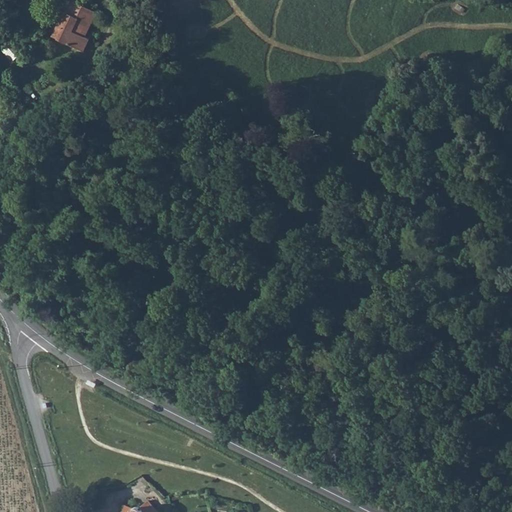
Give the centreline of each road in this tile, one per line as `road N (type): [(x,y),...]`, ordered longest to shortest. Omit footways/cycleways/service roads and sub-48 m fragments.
road 1 (tertiary): [(368,511),(84,365),(21,323)]
road 2 (residential): [(21,323),(20,362),(60,511)]
